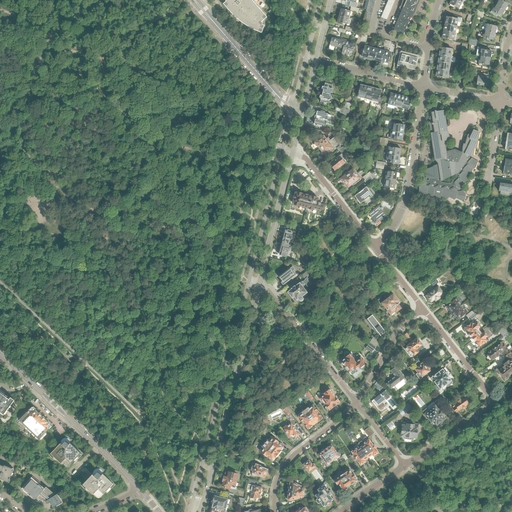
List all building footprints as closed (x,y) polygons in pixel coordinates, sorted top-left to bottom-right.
[(224,0),(226,1),(223,4),(226,8),(232,15),(236,18),(241,22),(245,25),(250,28),(255,30),(260,32),(262,33),(264,25),(262,24),(262,23),(261,22),(267,17),(254,2),(255,0),(224,0)] [(413,11),(416,3),(408,0),(403,0),(400,6),(413,11)] [(460,9),(463,3),(457,0),(451,0),(449,4),(450,4),(450,6),(452,7),(453,6),(460,9)] [(496,5),(505,10),(507,7),(508,4),(505,2),(503,0),(503,1),(501,0),(498,0),(497,1),(498,2),(496,5)] [(504,11),(505,10),(496,5),(494,9),(493,8),(491,12),(497,16),(497,15),(498,14),(501,16),(503,14),(505,11),(504,11)] [(406,27),(413,11),(400,6),(394,21),(406,27)] [(339,15),(347,17),(348,13),(349,14),(350,11),(341,9),(339,15)] [(347,17),(339,15),(338,22),(342,23),(345,24),(346,20),(348,20),(348,17),(347,17)] [(445,24),(457,26),(457,22),(461,23),(462,18),(457,17),(457,19),(446,16),(446,19),(445,19),(444,23),(445,23),(445,24)] [(403,34),(406,27),(394,21),(392,24),(395,25),(393,30),(403,34)] [(443,30),(443,31),(455,33),(456,29),(457,29),(457,28),(456,28),(457,26),(445,24),(444,26),(443,30)] [(485,31),(495,33),(496,33),(496,30),(497,27),(493,26),(493,25),(491,24),(490,25),(486,24),(485,27),(486,27),(485,31)] [(455,33),(443,31),(443,33),(442,33),(441,37),(442,37),(442,38),(449,39),(449,40),(452,40),(456,41),(457,34),(455,33)] [(495,33),(485,31),(485,35),(484,35),(483,38),(487,39),(489,40),(489,39),(493,40),(494,37),(495,34),(495,33)] [(339,47),(341,40),(340,40),(331,38),(330,45),(331,45),(331,46),(334,47),(334,46),(339,47)] [(342,53),(347,54),(349,43),(346,42),(346,41),(341,39),(340,40),(341,40),(339,47),(343,48),(342,53)] [(349,43),(347,54),(352,55),(353,51),(354,51),(356,43),(354,42),(353,44),(349,43)] [(368,60),(371,48),(370,47),(370,48),(367,48),(367,47),(364,46),(364,49),(363,48),(363,49),(361,53),(362,53),(362,57),(364,57),(364,58),(368,60)] [(439,55),(451,57),(452,49),(440,47),(439,55)] [(480,57),(490,58),(490,57),(491,57),(491,54),(491,51),(487,51),(488,48),(477,47),(476,56),(480,57)] [(374,60),(377,49),(374,49),(371,49),(371,48),(368,60),(371,60),(372,59),(374,60)] [(374,60),(381,62),(383,52),(380,51),(380,50),(377,49),(374,60)] [(383,52),(381,62),(388,63),(389,61),(390,59),(389,58),(391,53),(383,51),(383,52)] [(403,67),(407,53),(402,51),(401,51),(400,52),(399,54),(400,54),(397,66),(403,67)] [(407,53),(403,67),(415,70),(419,56),(416,55),(407,53)] [(450,64),(451,57),(439,55),(438,62),(450,64)] [(490,58),(480,57),(480,61),(479,60),(479,63),(478,66),(486,67),(486,65),(489,65),(490,62),(491,59),(490,59),(490,58)] [(449,71),(450,64),(438,62),(437,69),(449,71)] [(465,68),(465,71),(475,73),(474,76),(478,77),(478,78),(478,79),(477,84),(479,85),(480,85),(489,86),(490,81),(491,78),(489,77),(489,74),(477,72),(477,69),(476,69),(465,68)] [(448,78),(449,71),(437,69),(436,76),(448,78)] [(322,92),(330,94),(331,92),(332,92),(333,89),(332,88),(333,85),(332,85),(333,83),(331,83),(332,80),(326,78),(324,86),(324,87),(322,86),(322,89),(323,89),(322,92)] [(365,98),(368,87),(361,85),(358,96),(365,98)] [(371,100),(374,89),(372,88),(372,87),(368,86),(368,87),(365,98),(371,100)] [(374,89),(371,100),(371,101),(375,102),(375,101),(378,102),(378,104),(381,105),(382,97),(380,97),(381,90),(374,89)] [(330,94),(322,92),(321,95),(320,95),(319,98),(321,98),(320,99),(321,99),(320,102),(323,102),(323,104),(328,106),(329,100),(330,100),(331,97),(330,96),(330,94)] [(395,106),(398,95),(390,93),(388,104),(395,106)] [(395,106),(402,108),(405,97),(398,95),(395,106)] [(405,97),(402,108),(409,110),(412,99),(405,97)] [(314,117),(330,121),(331,118),(331,115),(326,114),(327,114),(324,113),(325,112),(324,111),(322,110),(321,111),(320,112),(317,111),(316,115),(315,115),(314,117)] [(429,178),(429,180),(427,181),(426,182),(419,185),(419,192),(424,195),(426,193),(432,196),(434,194),(439,197),(441,195),(447,198),(449,196),(454,199),(456,197),(458,197),(459,193),(455,189),(456,187),(460,189),(462,187),(464,183),(464,182),(467,181),(468,175),(469,176),(471,174),(473,169),(477,162),(472,158),(469,161),(467,160),(468,159),(467,158),(469,156),(470,156),(473,156),(474,148),(476,148),(479,132),(478,132),(475,131),(474,130),(473,130),(472,133),(471,134),(471,135),(468,134),(467,139),(468,140),(466,144),(463,144),(463,147),(464,149),(462,153),(457,151),(454,150),(453,150),(446,152),(444,141),(446,141),(445,140),(449,139),(448,137),(447,132),(447,130),(444,110),(436,111),(435,111),(435,112),(431,112),(432,116),(430,116),(429,125),(432,141),(432,143),(432,144),(433,149),(433,150),(434,155),(434,156),(435,159),(435,160),(439,160),(440,164),(433,166),(433,167),(425,170),(426,178),(429,178)] [(335,122),(330,121),(314,117),(314,119),(315,120),(314,124),(317,124),(317,125),(318,127),(320,127),(321,126),(321,125),(325,126),(326,124),(333,125),(334,125),(335,122)] [(390,130),(403,132),(404,125),(393,123),(392,126),(391,126),(390,130)] [(402,140),(403,132),(390,130),(390,134),(388,134),(388,137),(394,138),(394,140),(398,140),(398,139),(402,140)] [(318,146),(319,149),(338,134),(329,132),(328,135),(328,136),(328,138),(326,136),(325,136),(324,136),(323,136),(321,136),(320,137),(320,138),(318,140),(317,140),(315,141),(315,142),(315,143),(314,143),(314,145),(316,146),(317,147),(318,146)] [(338,134),(319,149),(322,151),(321,152),(321,153),(322,155),(323,155),(324,154),(325,156),(332,151),(334,149),(333,149),(336,147),(339,145),(336,141),(337,140),(336,139),(339,136),(338,134)] [(387,154),(400,156),(401,149),(397,148),(397,146),(394,146),(393,148),(389,147),(389,150),(388,150),(387,154)] [(335,171),(348,161),(341,153),(331,161),(332,162),(329,164),(335,171)] [(399,164),(400,156),(387,154),(386,158),(387,158),(387,162),(394,163),(399,164)] [(511,174),(511,167),(504,166),(503,173),(508,174),(509,175),(509,174),(511,174)] [(344,177),(341,179),(344,183),(356,174),(353,170),(350,172),(349,170),(348,170),(350,168),(348,167),(345,169),(347,172),(342,175),(344,177)] [(386,178),(396,180),(396,177),(398,177),(398,173),(397,172),(386,171),(386,174),(386,178)] [(372,174),(370,176),(374,181),(379,177),(375,172),(372,174)] [(356,174),(344,183),(348,187),(350,185),(351,187),(361,180),(359,178),(356,174)] [(374,181),(370,176),(365,180),(364,181),(368,186),(374,181)] [(394,190),(396,180),(386,178),(385,180),(384,180),(384,182),(385,183),(384,186),(390,187),(389,190),(394,190)] [(511,191),(511,184),(505,183),(505,182),(504,182),(503,183),(500,183),(499,191),(511,193),(511,191)] [(373,195),(366,187),(354,196),(360,204),(368,197),(369,198),(373,195)] [(293,199),(293,202),(294,203),(294,205),(295,206),(297,207),(298,206),(299,205),(301,205),(301,207),(306,208),(307,207),(308,201),(309,198),(308,197),(308,196),(308,195),(305,194),(305,195),(303,194),(302,194),(302,193),(297,192),(297,193),(295,193),(293,199)] [(308,201),(307,206),(309,207),(308,207),(309,209),(310,210),(311,210),(313,210),(314,208),(318,209),(322,210),(323,205),(321,204),(321,203),(317,202),(318,201),(318,200),(318,199),(316,198),(317,197),(311,195),(311,197),(308,196),(308,197),(309,198),(308,201)] [(386,216),(378,206),(368,214),(376,224),(386,216)] [(282,242),(290,244),(293,232),(285,230),(282,242)] [(286,256),(290,244),(282,242),(279,254),(286,256)] [(293,280),(300,275),(299,273),(297,274),(295,272),(294,271),(296,269),(293,266),(289,269),(290,270),(280,277),(283,281),(281,282),(283,285),(292,278),(293,280)] [(292,289),(288,292),(292,298),(295,301),(299,302),(300,301),(301,301),(302,301),(303,300),(303,299),(304,299),(302,297),(306,293),(307,292),(303,287),(305,285),(304,284),(305,283),(307,287),(311,284),(307,280),(308,279),(307,277),(305,279),(305,280),(303,281),(303,282),(302,282),(301,281),(299,282),(300,283),(296,286),(295,285),(291,289),(292,289)] [(438,286),(438,287),(436,284),(438,282),(436,280),(431,284),(433,287),(433,286),(434,287),(435,289),(426,295),(428,299),(428,300),(430,301),(431,302),(434,299),(436,301),(440,297),(439,296),(443,293),(438,286)] [(401,308),(398,304),(397,304),(399,302),(398,302),(399,302),(393,294),(393,295),(391,293),(388,296),(389,298),(382,303),(391,314),(390,315),(391,316),(394,315),(393,314),(401,308)] [(450,304),(447,306),(452,313),(462,305),(460,301),(462,300),(459,296),(454,300),(453,299),(449,303),(450,304)] [(462,305),(452,313),(457,319),(460,317),(460,318),(465,314),(468,312),(462,305)] [(474,313),(468,318),(470,321),(476,317),(475,317),(478,315),(476,312),(474,313)] [(372,315),(367,319),(378,332),(380,336),(385,332),(372,315)] [(471,338),(479,331),(480,330),(478,328),(480,327),(477,322),(474,325),(473,323),(475,322),(474,320),(472,321),(472,322),(463,328),(463,329),(467,334),(468,334),(471,338)] [(506,332),(502,327),(498,331),(502,335),(506,332)] [(479,331),(471,338),(474,341),(475,341),(479,346),(487,340),(485,338),(488,336),(484,331),(482,333),(481,331),(480,331),(480,332),(479,331)] [(369,342),(376,347),(380,342),(373,337),(369,342)] [(424,347),(420,342),(420,340),(419,339),(418,339),(417,338),(410,344),(409,343),(409,344),(408,344),(408,345),(408,346),(407,346),(408,347),(405,349),(408,352),(409,351),(413,356),(416,354),(424,347)] [(506,357),(511,353),(502,341),(496,346),(495,346),(493,347),(493,349),(490,350),(487,352),(488,353),(486,354),(488,355),(487,357),(489,359),(490,359),(492,360),(493,360),(495,359),(495,358),(502,352),(506,357)] [(372,352),(376,347),(369,342),(365,347),(372,352)] [(364,364),(362,361),(363,360),(361,358),(360,358),(357,355),(353,358),(352,356),(352,355),(352,354),(351,354),(350,354),(349,354),(348,353),(347,353),(345,355),(345,356),(346,357),(345,357),(341,361),(342,362),(341,362),(341,363),(343,366),(344,366),(344,365),(351,375),(352,375),(356,372),(356,371),(355,371),(356,370),(356,371),(358,371),(360,369),(360,368),(364,364)] [(511,354),(511,353),(506,357),(509,360),(503,364),(504,365),(503,367),(502,366),(500,367),(501,368),(499,370),(501,373),(502,376),(503,375),(504,377),(505,376),(507,377),(509,376),(508,374),(511,371),(511,354)] [(419,361),(414,364),(417,367),(414,369),(416,370),(417,372),(415,374),(419,379),(417,380),(419,383),(424,379),(422,376),(432,370),(429,366),(427,367),(426,365),(423,362),(421,364),(419,361)] [(395,376),(386,383),(390,389),(394,386),(397,389),(402,385),(401,384),(402,384),(407,380),(405,378),(405,377),(396,366),(391,370),(395,376)] [(451,380),(448,376),(449,375),(447,372),(445,373),(442,369),(435,375),(433,375),(432,376),(432,378),(431,378),(432,379),(437,385),(435,386),(438,390),(446,384),(448,387),(453,383),(451,380)] [(424,379),(419,383),(421,386),(422,386),(424,388),(427,386),(425,383),(427,382),(424,378),(424,379)] [(324,404),(335,396),(330,389),(329,389),(329,388),(328,388),(325,390),(325,391),(325,392),(319,397),(323,402),(324,404)] [(15,402),(5,394),(0,390),(0,413),(3,416),(4,415),(5,415),(15,402)] [(373,400),(372,401),(375,405),(378,409),(378,410),(380,410),(381,410),(382,410),(383,409),(384,409),(383,408),(389,404),(386,400),(385,399),(390,395),(386,390),(381,394),(373,400)] [(335,396),(324,404),(326,407),(325,408),(327,411),(328,411),(329,411),(336,405),(340,402),(335,396)] [(468,405),(468,404),(470,403),(468,399),(467,400),(464,397),(463,398),(462,398),(461,398),(461,399),(460,400),(460,399),(457,401),(457,402),(452,406),(453,408),(456,413),(462,408),(463,409),(465,408),(465,406),(466,406),(467,406),(468,405)] [(413,400),(410,402),(416,410),(419,407),(414,400),(413,401),(413,400)] [(402,416),(413,408),(408,403),(401,409),(398,405),(396,407),(399,410),(398,411),(402,416)] [(304,410),(315,423),(322,418),(319,414),(319,413),(317,410),(316,410),(312,404),(308,407),(304,410)] [(446,416),(445,415),(443,412),(442,410),(441,410),(437,405),(429,411),(427,408),(423,411),(434,427),(437,424),(438,425),(439,425),(442,423),(442,422),(441,421),(445,419),(446,418),(446,417),(447,417),(446,417),(446,416)] [(51,425),(48,421),(45,419),(45,418),(44,416),(43,416),(41,415),(41,414),(40,412),(39,413),(33,407),(20,420),(40,439),(47,432),(45,431),(51,425)] [(288,416),(291,414),(285,407),(281,409),(283,412),(284,411),(288,416)] [(315,423),(304,410),(303,411),(301,409),(300,411),(301,412),(298,415),(298,416),(297,416),(299,419),(300,419),(302,421),(301,422),(304,425),(304,424),(308,428),(315,423)] [(265,416),(262,422),(269,425),(271,422),(268,421),(266,420),(267,417),(265,416)] [(417,435),(417,428),(419,428),(419,424),(414,423),(406,422),(403,422),(403,425),(402,425),(402,426),(401,430),(402,430),(401,433),(400,435),(402,437),(403,437),(404,436),(413,437),(413,438),(415,438),(417,437),(417,435)] [(299,434),(291,423),(287,426),(286,426),(284,427),(284,428),(284,429),(289,436),(290,435),(293,439),(299,434)] [(367,426),(363,430),(368,436),(367,437),(368,438),(369,437),(373,434),(367,426)] [(265,443),(278,454),(280,450),(283,447),(277,442),(270,436),(268,440),(267,440),(265,443)] [(362,440),(359,443),(361,445),(368,457),(372,454),(373,456),(378,453),(375,448),(376,448),(375,445),(374,444),(373,443),(372,442),(371,442),(369,440),(368,438),(367,437),(366,437),(365,437),(363,438),(362,440)] [(80,453),(70,444),(69,445),(66,442),(65,441),(65,442),(62,445),(61,444),(52,453),(58,459),(57,460),(61,464),(66,458),(71,463),(75,460),(74,459),(80,453)] [(278,454),(265,443),(262,447),(259,451),(266,456),(267,456),(272,460),(275,457),(278,454)] [(351,449),(351,450),(354,454),(352,455),(357,461),(358,460),(360,465),(365,461),(364,460),(368,457),(361,445),(359,443),(358,443),(359,444),(354,447),(355,447),(354,448),(352,448),(351,449)] [(325,449),(332,460),(336,457),(337,458),(340,456),(339,455),(336,451),(331,445),(328,447),(327,446),(325,448),(325,449)] [(329,463),(332,460),(325,449),(325,450),(323,449),(321,451),(321,452),(318,454),(321,459),(319,461),(322,465),(325,464),(327,466),(329,464),(329,463)] [(315,467),(312,463),(312,464),(309,460),(303,464),(309,472),(315,467)] [(267,472),(268,470),(267,470),(267,469),(259,466),(259,465),(258,465),(257,464),(256,464),(254,463),(251,471),(253,471),(252,474),(253,474),(252,475),(255,476),(255,475),(256,475),(264,478),(264,477),(265,477),(266,475),(265,475),(266,472),(267,472)] [(1,473),(0,476),(0,478),(2,479),(8,482),(9,479),(10,479),(13,470),(14,470),(10,469),(10,468),(4,465),(4,466),(1,473)] [(347,487),(350,484),(337,467),(336,465),(332,468),(333,470),(337,467),(340,471),(338,473),(339,474),(334,477),(336,479),(334,480),(336,484),(337,483),(343,490),(345,490),(347,489),(347,487)] [(337,467),(350,484),(350,485),(351,484),(352,485),(354,483),(354,482),(355,482),(355,481),(357,480),(355,478),(356,478),(353,474),(349,469),(344,473),(343,472),(342,470),(341,471),(338,466),(337,467)] [(112,483),(102,474),(101,475),(99,472),(98,473),(98,472),(97,473),(97,472),(94,475),(93,474),(84,484),(90,490),(90,491),(93,494),(98,489),(103,494),(107,490),(106,489),(112,483)] [(235,481),(237,474),(235,474),(236,473),(231,472),(230,472),(229,472),(228,472),(226,472),(225,472),(224,476),(224,477),(223,477),(222,480),(223,481),(223,482),(223,483),(222,485),(222,486),(223,487),(223,488),(226,488),(229,489),(229,488),(236,490),(237,487),(235,487),(236,481),(235,481)] [(46,500),(54,496),(32,477),(22,489),(32,498),(33,498),(34,499),(35,499),(36,498),(37,498),(38,499),(40,497),(39,496),(40,495),(46,500)] [(260,495),(262,487),(254,485),(255,481),(249,480),(247,489),(252,491),(250,498),(256,499),(257,498),(259,499),(260,498),(261,496),(260,495)] [(289,491),(303,492),(303,487),(300,486),(296,484),(296,483),(293,481),(290,482),(289,482),(289,485),(290,486),(289,491)] [(334,498),(330,493),(332,492),(329,488),(328,490),(324,484),(323,484),(318,487),(317,488),(317,489),(318,491),(317,492),(316,492),(315,493),(315,494),(314,494),(317,498),(316,499),(316,502),(317,503),(319,503),(320,502),(323,506),(325,505),(326,505),(327,505),(327,504),(329,502),(330,502),(331,501),(332,500),(332,499),(334,498)] [(302,498),(303,492),(289,491),(288,496),(287,496),(287,499),(288,499),(288,500),(290,501),(293,500),(294,499),(298,498),(299,499),(302,498)] [(54,496),(46,500),(45,501),(46,502),(46,503),(47,503),(48,503),(49,503),(50,502),(52,506),(55,504),(57,506),(63,502),(58,494),(54,496)] [(212,507),(225,510),(226,507),(228,507),(229,505),(227,505),(228,499),(215,495),(215,496),(213,498),(213,500),(213,502),(213,503),(212,507)]
